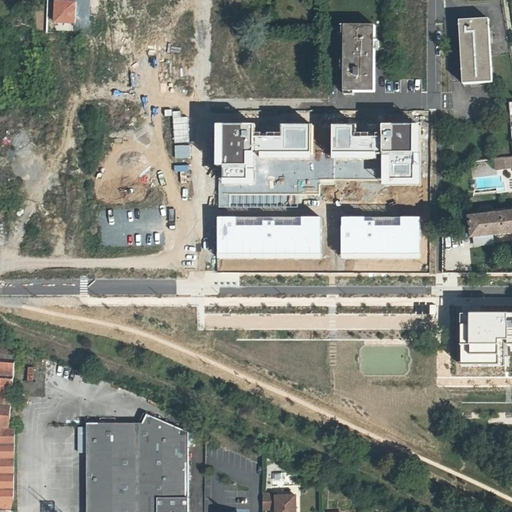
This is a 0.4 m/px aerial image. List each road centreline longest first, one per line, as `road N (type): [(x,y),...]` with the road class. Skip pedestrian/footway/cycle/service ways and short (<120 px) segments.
road 1 (residential): [(511,289),(198,289)]
road 2 (residential): [(205,0),(198,289)]
road 3 (residential): [(198,289),(0,290)]
road 4 (unknown): [(20,290),(37,168)]
